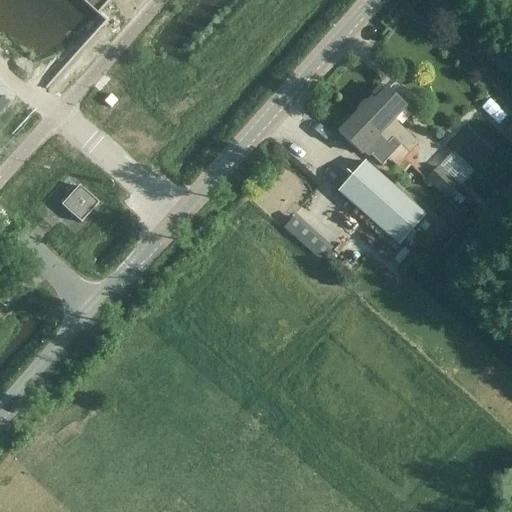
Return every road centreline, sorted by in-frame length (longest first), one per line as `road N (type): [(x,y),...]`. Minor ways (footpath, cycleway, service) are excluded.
road 1 (tertiary): [(0,413),(372,0)]
road 2 (track): [(0,63),(178,213)]
